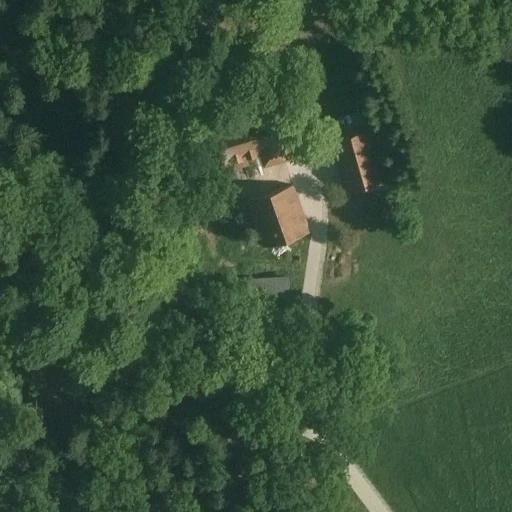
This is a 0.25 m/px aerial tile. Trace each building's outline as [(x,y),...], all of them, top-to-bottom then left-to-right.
[(281,145),(270,110),(217,125),(227,162),(245,157),(244,152),(260,147),(263,155),(280,150),(280,146),(281,145)] [(365,133),(336,141),(349,186),(378,178),(365,133)] [(308,232),(291,186),(248,200),(264,247),(308,232)] [(159,191),(153,207),(166,211),(171,195),(159,191)] [(288,278),(246,280),(246,297),(288,295),(288,278)]
